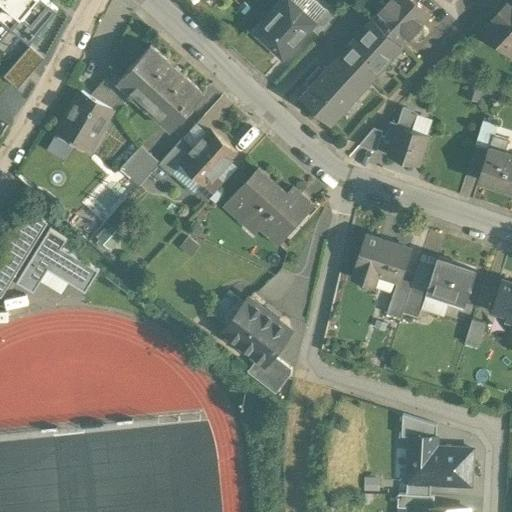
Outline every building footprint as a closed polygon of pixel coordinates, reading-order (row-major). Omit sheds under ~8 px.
[(0,0),(0,39),(1,40),(12,27),(30,42),(58,9),(47,0),(0,0)] [(289,0),(287,0),(256,34),(282,58),(311,28),(315,23),(313,22),(289,0)] [(314,0),(289,0),(313,22),(325,10),(314,0)] [(417,4),(412,0),(390,0),(373,20),(401,46),(408,38),(411,40),(417,41),(423,34),(423,28),(420,26),(429,16),(417,4)] [(511,0),(484,31),(505,51),(511,43),(511,0)] [(335,19),(325,10),(313,22),(315,23),(311,28),(319,36),(335,19)] [(373,20),(329,67),(357,94),(401,46),(373,20)] [(26,87),(49,54),(31,43),(9,75),(26,87)] [(203,95),(148,45),(117,79),(132,93),(171,129),(203,95)] [(323,74),(318,69),(306,83),(310,88),(302,96),(331,123),(357,94),(329,67),(323,74)] [(117,79),(113,75),(93,96),(111,107),(115,111),(132,93),(117,79)] [(467,81),(462,97),(476,102),(481,85),(467,81)] [(93,96),(80,88),(55,130),(87,149),(111,107),(93,96)] [(411,110),(401,107),(396,124),(406,127),(411,110)] [(498,125),(483,120),(475,145),(488,149),(489,147),(491,148),(495,135),(498,125)] [(199,121),(181,140),(192,151),(210,131),(199,121)] [(396,124),(389,122),(385,133),(384,137),(383,139),(390,142),(386,155),(418,165),(428,135),(406,127),(396,124)] [(385,133),(372,129),(358,145),(375,151),(380,136),(384,137),(385,133)] [(192,151),(182,162),(183,163),(204,183),(212,175),(213,176),(234,153),(210,131),(192,151)] [(508,139),(495,135),(491,148),(504,152),(508,139)] [(161,162),(160,162),(172,174),(173,173),(183,163),(182,162),(192,151),(181,140),(161,162)] [(151,153),(141,144),(125,161),(135,170),(151,153)] [(491,148),(489,147),(488,149),(478,180),(511,190),(511,154),(504,152),(491,148)] [(151,153),(135,170),(144,179),(160,162),(161,162),(151,153)] [(204,183),(183,163),(173,173),(194,194),(197,191),(204,183)] [(286,194),(258,168),(225,204),(239,217),(245,211),(278,241),(278,242),(312,206),(292,188),(286,194)] [(213,176),(212,175),(204,183),(197,191),(207,200),(222,184),(213,176)] [(25,207),(0,246),(0,287),(43,218),(25,207)] [(66,238),(49,228),(16,281),(33,291),(47,268),(85,291),(98,269),(61,246),(66,238)] [(410,249),(368,235),(354,277),(376,284),(379,274),(400,281),(410,249)] [(196,245),(187,238),(180,246),(189,254),(196,245)] [(414,282),(429,287),(437,265),(421,259),(414,282)] [(476,271),(438,259),(437,265),(429,287),(428,291),(466,303),(476,271)] [(511,281),(502,278),(493,309),(508,314),(507,317),(511,318),(511,281)] [(411,290),(397,286),(388,314),(403,318),(411,290)] [(290,331),(248,299),(223,332),(257,358),(264,364),(272,353),(290,331)] [(487,321),(473,316),(465,341),(479,346),(487,321)] [(291,368),(272,353),(264,364),(257,358),(247,371),(275,393),(290,374),(291,368)] [(402,413),(401,436),(408,437),(437,438),(438,425),(402,413)] [(437,438),(408,437),(406,482),(430,483),(470,485),(472,449),(437,447),(438,438),(437,438)] [(406,482),(405,494),(429,495),(430,483),(406,482)] [(398,505),(408,506),(433,507),(434,495),(429,495),(405,494),(399,494),(398,505)]
